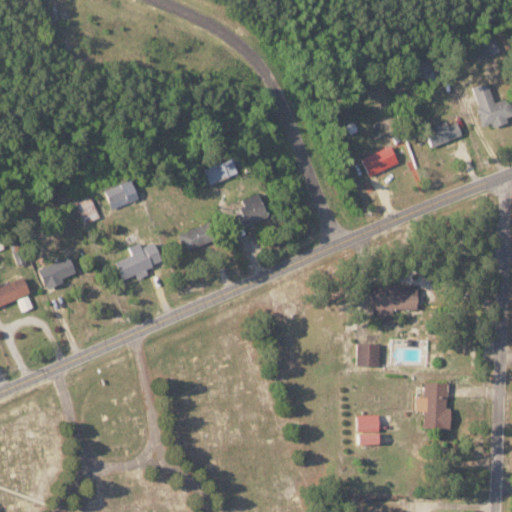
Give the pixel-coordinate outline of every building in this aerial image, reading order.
[(511,114),(511,109),(508,97),(493,102),(487,81),(471,86),(482,125),(490,123),(492,127),(507,122),(506,117),(511,114)] [(461,135),(455,122),(447,125),(445,121),(424,129),(430,147),(461,135)] [(397,164),(390,146),(360,157),(366,175),(397,164)] [(237,173),(232,158),(218,162),(218,163),(203,168),(207,182),(237,173)] [(112,209),(137,197),(128,178),(103,190),(112,209)] [(266,215),(257,191),(240,198),(243,207),(231,212),(236,226),(266,215)] [(186,251),(210,238),(201,221),(177,234),(186,251)] [(161,261),(153,240),(140,245),(138,241),(127,245),(131,253),(114,260),(121,277),(161,261)] [(42,284),(74,274),(68,256),(37,266),(42,284)] [(0,303),(28,292),(21,275),(0,283),(0,303)] [(369,284),(368,312),(389,313),(389,307),(416,307),(416,285),(369,284)] [(16,298),(21,310),(32,306),(26,293),(16,298)] [(355,364),(377,364),(378,341),(355,341),(355,364)] [(446,380),(422,380),(422,395),(414,395),(414,410),(422,410),(422,426),(449,427),(449,407),(445,407),(446,380)] [(356,413),(356,442),(377,442),(377,413),(356,413)]
